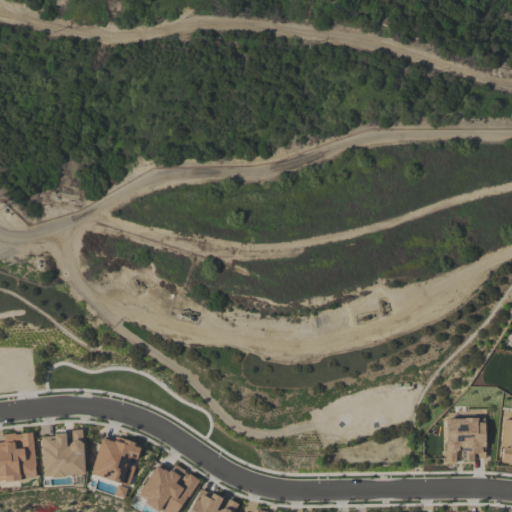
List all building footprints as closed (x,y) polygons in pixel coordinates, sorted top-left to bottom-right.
[(485,459),(484,419),(443,419),(443,463),(458,463),(458,459),(485,459)] [(499,464),(511,464),(511,419),(502,419),(499,464)] [(83,475),(82,430),(67,430),(67,433),(50,433),(50,436),(41,437),(42,477),(83,475)] [(0,442),(0,480),(35,478),(32,432),(2,434),(2,442),(0,442)] [(89,475),(117,482),(113,495),(124,499),(133,466),(123,463),(125,457),(135,460),(139,447),(100,436),(89,475)] [(160,511),(177,511),(197,480),(173,464),(169,471),(156,463),(135,496),(160,511)] [(187,511),(231,511),(235,503),(223,498),(222,498),(198,488),(187,511)]
